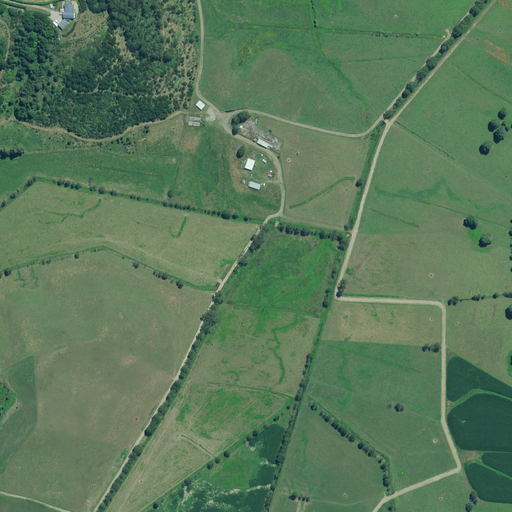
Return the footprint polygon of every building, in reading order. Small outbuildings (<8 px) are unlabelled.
[(74,4),(65,4),(64,18),(74,19),(74,12),(73,12),(74,4)] [(69,23),(64,19),(59,26),(63,30),(69,23)] [(205,105),(199,101),(196,105),(202,110),(205,105)] [(273,146),(259,139),(257,143),(267,148),(268,146),(272,148),(273,146)] [(255,161),(248,159),(245,168),(252,170),(255,161)] [(261,185),(251,182),(249,187),(259,190),(261,185)]
